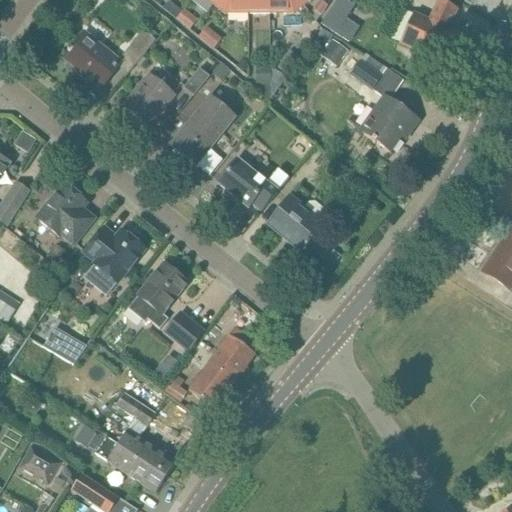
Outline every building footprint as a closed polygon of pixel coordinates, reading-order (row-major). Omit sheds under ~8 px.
[(224,14),(247,14),(246,0),(220,0),(215,7),(224,14)] [(246,0),(247,14),(273,14),(272,0),(246,0)] [(272,0),(273,14),(290,14),(301,8),(295,0),(272,0)] [(312,0),(295,0),(301,8),(312,2),(312,0)] [(311,12),(320,17),(327,7),(319,1),(311,12)] [(168,2),(163,9),(162,9),(176,19),(182,12),(168,2)] [(413,14),(400,45),(452,70),(466,40),(448,31),(457,12),(437,2),(431,14),(428,21),(413,14)] [(340,5),(326,27),(338,35),(352,13),(340,5)] [(176,19),(175,20),(189,31),(197,22),(183,10),(182,12),(176,19)] [(484,26),(476,11),(463,18),(471,33),(484,26)] [(205,28),(196,39),(212,51),(220,41),(205,28)] [(322,29),(318,36),(328,43),(333,36),(322,29)] [(144,32),(128,51),(141,61),(144,58),(157,43),(156,43),(144,32)] [(102,90),(122,64),(119,61),(85,34),(72,50),(70,49),(67,52),(69,54),(64,59),(102,90)] [(349,52),(332,41),(321,57),(337,68),(349,52)] [(141,61),(137,65),(141,68),(147,61),(144,58),(141,61)] [(294,64),(285,58),(277,69),(287,75),(294,64)] [(381,78),(360,63),(351,75),(372,91),(383,99),(384,98),(389,102),(403,82),(386,70),(381,78)] [(257,69),(257,92),(271,92),(271,69),(257,69)] [(271,92),(271,102),(287,80),(271,69),(271,92)] [(210,78),(200,70),(184,90),(194,98),(210,78)] [(174,96),(149,76),(124,108),(149,128),(174,96)] [(209,98),(171,146),(197,167),(198,166),(210,176),(222,161),(210,151),(236,119),(209,98)] [(389,102),(384,98),(383,99),(359,132),(390,153),(414,119),(389,102)] [(0,180),(3,177),(10,165),(0,158),(0,180)] [(237,162),(218,185),(248,209),(252,204),(262,212),(288,179),(278,171),(267,185),(237,162)] [(30,193),(16,184),(0,208),(0,223),(7,228),(30,193)] [(66,187),(64,186),(36,220),(60,239),(61,237),(74,247),(95,221),(82,211),(87,205),(77,196),(77,191),(70,185),(66,187)] [(290,199),(268,225),(283,237),(285,235),(302,249),(300,251),(301,252),(328,219),(327,214),(315,203),(309,204),(304,211),(290,199)] [(116,239),(104,228),(83,255),(95,265),(94,266),(94,267),(84,280),(106,297),(116,285),(117,285),(145,251),(122,232),(116,239)] [(511,287),(511,235),(509,234),(497,252),(501,255),(487,276),(509,292),(511,287)] [(57,246),(47,258),(61,270),(71,258),(57,246)] [(341,259),(327,247),(318,258),(332,270),(341,259)] [(78,274),(68,266),(63,273),(72,280),(78,274)] [(187,285),(163,266),(128,310),(145,324),(148,321),(160,331),(168,320),(162,315),(187,285)] [(20,305),(0,291),(0,319),(8,325),(20,305)] [(204,333),(181,315),(164,336),(187,355),(204,333)] [(255,356),(229,337),(217,353),(189,393),(215,411),(255,356)] [(84,353),(59,338),(50,353),(74,367),(84,353)] [(176,376),(165,393),(181,404),(188,394),(180,389),(185,382),(176,376)] [(159,454),(140,442),(156,416),(123,396),(116,408),(135,420),(126,434),(125,433),(117,447),(166,479),(176,465),(159,454)] [(195,410),(184,426),(197,436),(209,420),(195,410)] [(87,449),(88,447),(95,451),(102,440),(95,436),(96,434),(82,425),(72,440),(87,449)] [(106,464),(139,484),(156,495),(166,479),(117,447),(105,440),(95,456),(106,464)] [(64,459),(70,450),(59,442),(53,451),(64,459)] [(31,447),(18,470),(23,473),(24,472),(33,477),(32,478),(39,482),(39,481),(43,483),(43,484),(48,487),(61,464),(31,447)] [(80,477),(72,489),(106,511),(107,511),(116,500),(80,477)]
